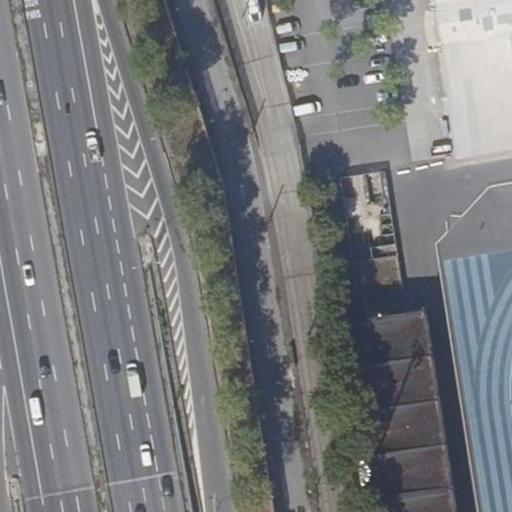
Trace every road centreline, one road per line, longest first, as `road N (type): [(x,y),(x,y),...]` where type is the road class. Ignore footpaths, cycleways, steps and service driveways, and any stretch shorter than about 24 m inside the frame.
road 1 (trunk): [(220,511),(200,380),(107,0)]
road 2 (trunk): [(155,511),(65,0)]
road 3 (trunk): [(0,92),(73,511)]
road 4 (primary): [(174,511),(146,367),(90,265),(0,150)]
road 5 (primary): [(114,511),(84,383),(55,324),(0,253)]
road 6 (primary): [(0,347),(20,375),(44,511)]
